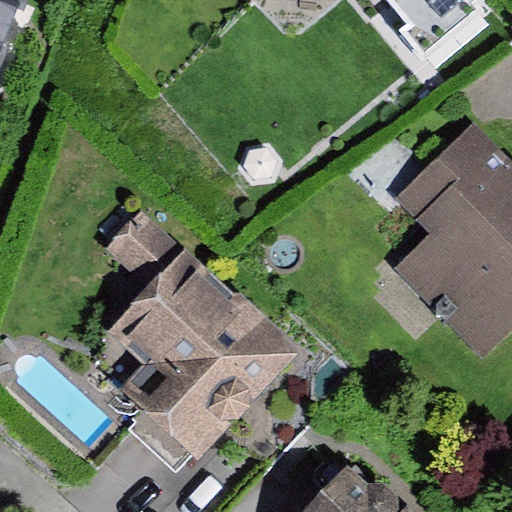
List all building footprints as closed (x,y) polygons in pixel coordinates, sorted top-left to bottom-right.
[(0,0),(0,95),(2,96),(36,9),(28,6),(25,0),(0,0)] [(344,0),(414,81),(508,0),(344,0)] [(430,253),(399,282),(477,364),(511,330),(511,177),(473,136),(392,213),(430,253)] [(282,365),(131,230),(100,265),(142,303),(101,348),(163,403),(133,436),(180,478),(282,365)] [(385,511),(349,479),(315,511),(385,511)]
